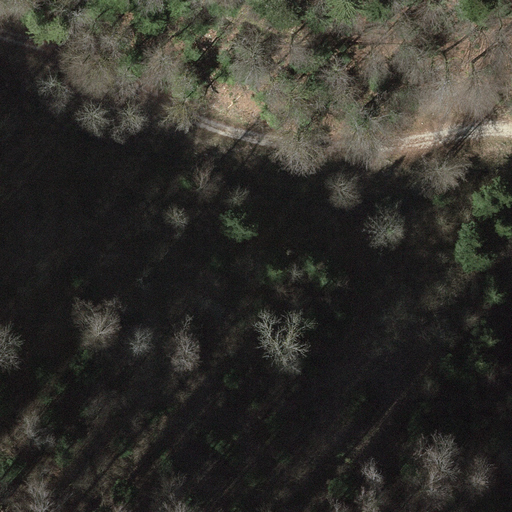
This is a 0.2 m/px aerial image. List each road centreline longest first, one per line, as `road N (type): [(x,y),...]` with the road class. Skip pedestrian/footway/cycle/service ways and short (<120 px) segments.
road 1 (track): [(511,136),(325,148),(248,137),(156,103),(66,54),(0,36)]
road 2 (track): [(290,180),(394,159),(418,139)]
